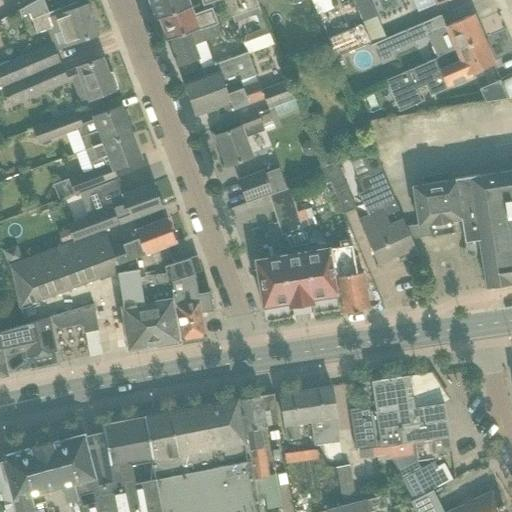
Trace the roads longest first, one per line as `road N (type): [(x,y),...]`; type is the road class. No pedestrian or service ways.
road 1 (residential): [(261,358),(119,0)]
road 2 (secondary): [(30,400),(261,358)]
road 3 (secondary): [(261,358),(487,324)]
